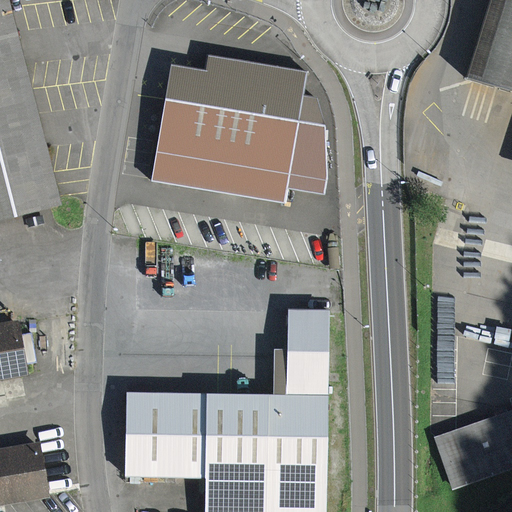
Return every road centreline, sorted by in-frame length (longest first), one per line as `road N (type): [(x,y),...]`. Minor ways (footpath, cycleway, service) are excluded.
road 1 (unclassified): [(102,511),(86,425),(97,232),(136,0)]
road 2 (primary): [(381,157),(394,511)]
road 3 (primary): [(337,47),(356,72),(381,157)]
